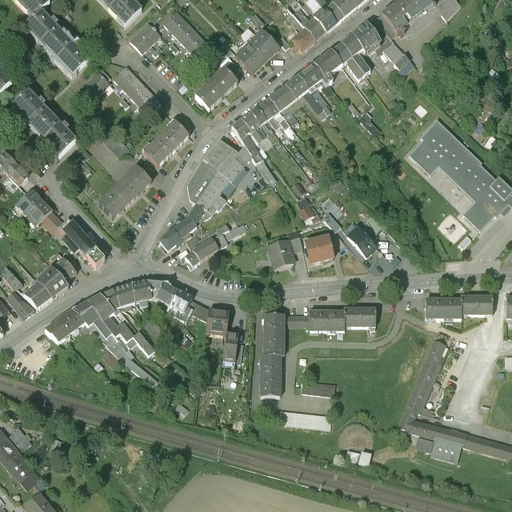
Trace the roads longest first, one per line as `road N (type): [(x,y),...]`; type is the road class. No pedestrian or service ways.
road 1 (unclassified): [(132,275),(169,277),(233,298),(511,281)]
road 2 (residential): [(209,135),(390,0)]
road 3 (residential): [(132,275),(209,135)]
road 4 (unclassified): [(0,350),(60,308),(132,275)]
road 5 (residential): [(209,135),(115,44)]
road 6 (residential): [(132,275),(48,183)]
